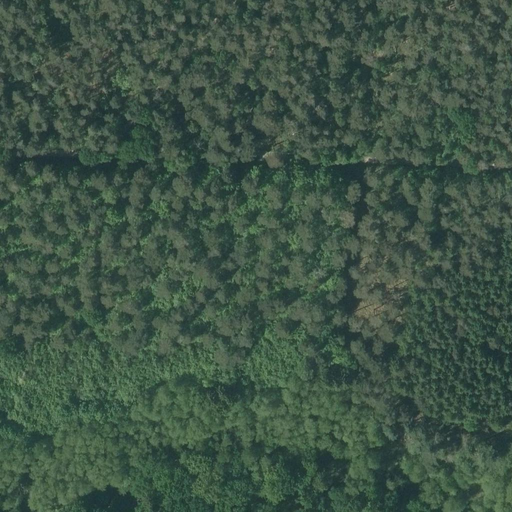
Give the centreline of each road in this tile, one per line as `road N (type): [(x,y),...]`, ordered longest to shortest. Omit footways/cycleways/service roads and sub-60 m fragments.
road 1 (track): [(112,153),(511,163)]
road 2 (track): [(237,0),(112,153)]
